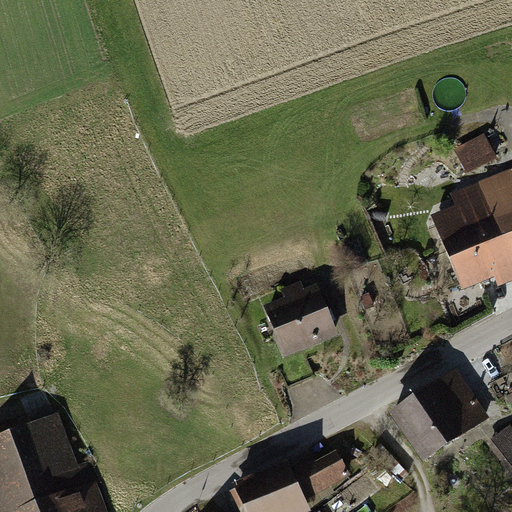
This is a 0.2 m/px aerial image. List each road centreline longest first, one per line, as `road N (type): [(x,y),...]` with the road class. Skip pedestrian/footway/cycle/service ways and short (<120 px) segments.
road 1 (residential): [(511,332),(173,511)]
road 2 (track): [(429,511),(423,479),(373,406)]
